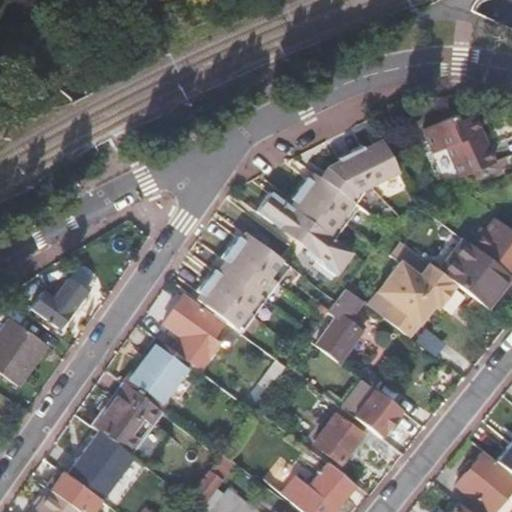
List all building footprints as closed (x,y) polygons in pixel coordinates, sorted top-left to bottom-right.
[(483,145),(478,132),(470,113),(453,121),(450,114),(419,128),(430,152),(443,146),(456,176),(491,162),(483,145)] [(365,188),(395,173),(382,145),(376,149),(373,144),(362,149),(360,145),(347,151),(365,188)] [(320,180),(350,204),(360,190),(365,188),(347,151),(335,156),(337,161),(324,167),(321,172),(324,175),(320,180)] [(342,224),(355,208),(350,204),(320,180),(316,178),(314,176),(310,181),(307,179),(303,176),(295,186),(342,224)] [(330,239),(342,224),(295,186),(287,197),(290,200),(293,202),(289,207),(306,221),(330,239)] [(289,207),(286,205),(268,190),(253,209),(269,222),(280,230),(292,240),(306,221),(289,207)] [(510,278),(511,278),(511,233),(493,218),(483,230),(479,227),(466,243),(467,244),(497,267),(506,274),(510,278)] [(330,239),(306,221),(292,240),(304,249),(314,257),(312,260),(330,275),(347,254),(330,239)] [(236,238),(228,248),(275,284),(287,267),(247,237),(242,242),(239,240),(236,238)] [(435,270),(442,276),(467,244),(466,243),(460,238),(434,270),(435,270)] [(434,308),(452,284),(442,276),(398,241),(387,255),(397,263),(374,292),(390,304),(380,318),(406,337),(430,305),(434,308)] [(456,287),(481,306),(506,274),(497,267),(467,244),(442,276),(452,284),(456,287)] [(275,284),(228,248),(220,259),(223,262),(226,264),(222,270),(263,300),(275,284)] [(250,316),(263,300),(222,270),(217,276),(214,273),(211,271),(203,281),(250,316)] [(481,306),(485,309),(510,278),(506,274),(481,306)] [(45,288),(29,309),(39,316),(57,328),(84,291),(67,278),(54,295),(45,288)] [(223,321),(238,333),(250,316),(203,281),(195,292),(198,294),(201,296),(198,302),(213,313),(223,321)] [(190,368),(195,372),(217,341),(211,338),(223,321),(213,313),(211,317),(182,296),(161,325),(176,336),(166,350),(190,368)] [(313,346),(335,362),(357,333),(336,316),(313,346)] [(0,373),(18,385),(28,371),(25,369),(43,342),(8,319),(0,330),(0,373)] [(122,384),(159,411),(190,368),(166,350),(154,340),(122,384)] [(377,437),(398,410),(357,379),(335,406),(339,408),(364,427),(377,437)] [(89,426),(127,454),(159,411),(122,384),(121,383),(89,426)] [(337,464),(364,427),(339,408),(311,445),(337,464)] [(511,416),(488,444),(511,463),(511,416)] [(89,433),(68,462),(98,484),(109,470),(94,459),(97,455),(102,458),(105,453),(100,450),(104,445),(89,433)] [(480,454),(455,485),(470,498),(495,467),(480,454)] [(216,457),(206,471),(220,481),(230,468),(216,457)] [(333,510),(354,485),(325,463),(306,486),(295,477),(280,494),(301,511),(325,511),(329,507),(333,510)] [(206,471),(202,476),(203,477),(189,496),(202,506),(220,481),(206,471)] [(32,511),(78,511),(79,511),(90,495),(60,473),(32,511)] [(256,511),(226,490),(209,511),(256,511)] [(79,511),(85,511),(95,499),(90,495),(79,511)] [(467,511),(454,501),(445,511),(467,511)]
